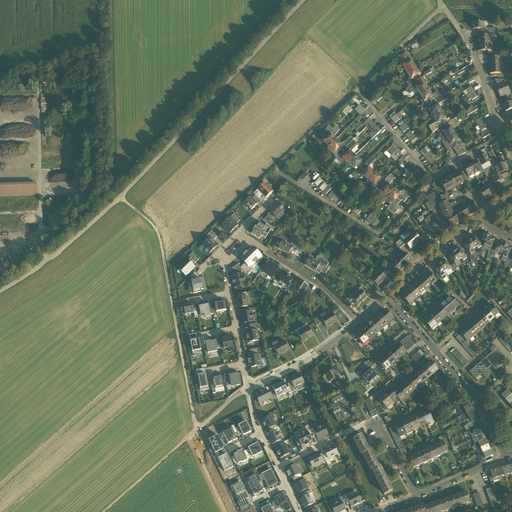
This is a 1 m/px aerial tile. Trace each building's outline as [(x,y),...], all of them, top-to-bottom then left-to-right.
[(478,36),(478,44),(490,43),(490,38),(490,35),(487,35),(482,35),(478,36)] [(490,51),(490,43),(478,44),(479,51),(487,51),(490,51)] [(401,55),(407,63),(411,61),(406,52),(401,55)] [(402,65),(402,66),(407,63),(401,55),(397,57),(402,65)] [(489,58),(490,74),(500,74),(500,70),(498,70),(498,64),(500,64),(500,57),(495,57),(489,58)] [(415,68),(411,61),(407,63),(411,70),(415,68)] [(411,70),(407,63),(402,66),(405,70),(407,73),(411,70)] [(419,75),(415,68),(411,70),(415,77),(417,76),(419,75)] [(415,77),(411,70),(407,73),(411,79),(411,80),(413,78),(415,77)] [(407,83),(410,87),(413,84),(415,82),(413,78),(411,80),(411,79),(407,83)] [(418,86),(415,82),(413,84),(410,87),(406,90),(410,95),(416,89),(416,88),(418,86)] [(430,98),(433,102),(445,95),(442,90),(441,90),(440,89),(444,86),(441,82),(433,87),(436,94),(432,96),(432,97),(430,98)] [(420,85),(424,92),(428,90),(424,83),(422,84),(420,85)] [(500,98),(505,95),(505,94),(509,92),(505,83),(502,84),(498,86),(499,89),(496,90),(498,94),(500,98)] [(416,89),(420,95),(424,92),(420,85),(418,86),(416,88),(416,89)] [(469,95),(474,92),(471,87),(466,90),(469,95)] [(428,99),(430,98),(432,97),(432,96),(428,90),(424,92),(428,99)] [(428,99),(424,92),(420,95),(424,102),(426,100),(428,99)] [(477,97),(474,92),(469,95),(471,99),(472,101),(477,97)] [(448,99),(445,95),(433,102),(435,106),(437,105),(438,106),(448,99)] [(503,104),(506,111),(511,108),(511,99),(503,103),(503,104)] [(433,107),(437,114),(441,112),(438,106),(437,105),(435,106),(433,107)] [(355,109),(355,110),(360,115),(364,111),(359,106),(356,110),(355,109)] [(429,110),(433,117),(437,114),(433,107),(431,108),(429,110)] [(446,119),(441,112),(437,114),(441,121),(443,120),(446,119)] [(433,117),(436,122),(437,124),(439,122),(441,121),(437,114),(433,117)] [(391,119),(395,124),(399,120),(396,116),(391,119)] [(446,124),(448,128),(450,127),(452,128),(459,124),(455,118),(451,121),(448,123),(446,124)] [(480,130),(481,131),(486,129),(480,119),(475,122),(478,126),(480,130)] [(376,127),(372,122),(367,126),(371,131),(376,127)] [(442,126),(439,122),(437,124),(436,122),(429,127),(433,133),(439,128),(442,126)] [(399,128),(403,133),(408,129),(404,124),(399,128)] [(333,130),(329,126),(324,133),(322,135),(326,138),(329,134),(333,137),(340,130),(336,126),(333,130)] [(446,129),(450,136),(455,134),(452,128),(450,127),(448,128),(446,129)] [(443,133),(446,139),(450,136),(446,129),(444,130),(442,132),(443,133)] [(481,133),(484,139),(489,136),(486,130),(482,133),(481,133)] [(326,138),(332,143),(335,139),(333,137),(329,134),(326,138)] [(416,139),(412,134),(408,138),(412,143),(416,139)] [(459,141),(455,134),(450,136),(455,143),(457,142),(459,141)] [(455,143),(450,136),(446,139),(450,146),(455,143)] [(323,142),(329,147),(332,143),(326,138),(324,140),(323,142)] [(341,145),(340,147),(343,150),(345,147),(352,141),(350,138),(347,142),(346,143),(344,146),(342,144),(341,145)] [(332,143),(338,148),(340,147),(341,145),(335,139),(332,143)] [(453,150),(454,149),(457,147),(455,143),(450,146),(446,139),(443,142),(442,142),(448,151),(449,150),(450,148),(451,147),(453,150)] [(345,147),(343,150),(347,153),(349,151),(350,150),(351,151),(356,145),(357,145),(356,144),(352,141),(345,147)] [(334,151),(335,152),(338,148),(332,143),(329,147),(334,151)] [(349,151),(355,156),(356,155),(355,153),(358,150),(357,148),(358,147),(356,145),(351,151),(350,150),(349,151)] [(393,154),(398,150),(393,145),(386,152),(391,156),(393,154)] [(465,153),(460,145),(459,146),(457,147),(462,155),(465,153)] [(462,155),(457,147),(454,149),(458,157),(462,155)] [(420,152),(424,157),(429,153),(425,148),(420,152)] [(402,154),(398,150),(393,154),(393,155),(397,159),(402,154)] [(345,155),(352,160),(355,156),(349,151),(347,153),(345,155)] [(433,158),(432,158),(435,161),(437,159),(433,154),(431,151),(429,153),(433,158)] [(341,164),(344,160),(342,158),(345,155),(342,152),(339,155),(337,158),(336,159),(340,163),(341,164)] [(433,158),(429,153),(424,157),(428,162),(432,158),(433,158)] [(344,160),(348,164),(352,160),(345,155),(342,158),(344,160)] [(483,165),(483,166),(489,163),(485,155),(479,158),(480,159),(483,165)] [(361,161),(355,156),(352,160),(358,165),(359,163),(361,161)] [(401,164),(405,160),(406,159),(403,156),(398,161),(401,164)] [(363,166),(366,170),(368,168),(372,171),(372,170),(372,166),(376,160),(375,159),(372,157),(369,160),(366,164),(365,164),(363,166)] [(358,165),(352,160),(348,164),(355,169),(356,167),(358,165)] [(473,161),(468,164),(463,167),(465,171),(468,177),(469,177),(474,174),(479,171),(476,165),(473,161)] [(496,171),(498,174),(501,173),(506,171),(509,170),(505,162),(494,167),(496,171)] [(361,168),(358,165),(356,167),(358,168),(356,170),(350,175),(353,178),(356,174),(358,173),(360,170),(361,168)] [(406,169),(410,173),(415,169),(410,165),(406,169)] [(490,167),(488,168),(483,170),(485,175),(490,172),(493,171),(492,168),(491,166),(490,167)] [(374,173),(372,171),(368,168),(366,170),(365,171),(371,177),(374,173)] [(362,175),(368,180),(371,177),(365,171),(363,173),(362,175)] [(300,178),(303,180),(308,175),(305,172),(300,178)] [(457,172),(450,176),(455,186),(463,182),(457,172)] [(380,178),(374,173),(371,177),(377,182),(379,180),(380,178)] [(503,179),(503,178),(501,173),(498,174),(495,176),(492,177),(495,183),(503,179)] [(387,178),(384,181),(382,183),(386,186),(387,184),(388,185),(395,179),(391,174),(387,178)] [(445,192),(455,186),(450,176),(440,182),(445,192)] [(368,180),(374,186),(376,184),(377,182),(371,177),(368,180)] [(314,184),(317,187),(322,181),(319,178),(314,184)] [(0,184),(0,196),(36,195),(36,183),(0,184)] [(266,198),(273,192),(264,183),(258,190),(262,194),(266,198)] [(319,189),(322,192),(327,186),(324,183),(319,189)] [(384,188),(390,193),(394,190),(388,185),(387,184),(386,186),(384,188)] [(328,186),(327,186),(322,192),(326,195),(331,189),(328,186)] [(479,191),(484,200),(491,195),(486,187),(485,187),(479,191)] [(381,192),(387,197),(390,193),(384,188),(383,190),(381,192)] [(401,196),(400,195),(398,197),(402,200),(401,200),(404,203),(411,194),(404,188),(401,192),(403,194),(401,196)] [(258,198),(262,194),(258,190),(253,194),(255,196),(258,198)] [(400,195),(394,190),(390,193),(397,199),(398,197),(400,195)] [(332,200),(336,196),(337,194),(333,191),(328,197),(332,200)] [(425,197),(428,203),(428,202),(436,198),(439,197),(436,192),(425,197)] [(397,199),(390,193),(387,197),(393,202),(395,200),(397,199)] [(439,203),(439,205),(447,202),(446,202),(444,195),(439,197),(436,198),(439,203)] [(342,201),(336,196),(332,200),(338,205),(342,201)] [(253,199),(251,197),(244,203),(246,205),(247,205),(246,206),(249,209),(250,209),(251,210),(258,204),(253,199)] [(399,204),(395,200),(393,202),(387,197),(384,200),(386,202),(390,205),(387,209),(394,215),(399,210),(398,210),(399,208),(397,206),(399,204)] [(436,198),(428,202),(431,208),(439,203),(436,198)] [(450,227),(477,210),(472,201),(464,206),(453,213),(450,209),(449,205),(447,201),(446,202),(447,202),(439,205),(445,217),(447,216),(450,227)] [(450,209),(453,213),(464,206),(462,201),(455,206),(453,203),(449,205),(450,209)] [(270,211),(276,218),(279,215),(280,217),(283,214),(282,212),(285,209),(279,203),(270,211)] [(326,210),(320,205),(317,210),(323,214),(326,210)] [(335,213),(329,209),(327,214),(332,217),(335,213)] [(420,213),(419,214),(415,216),(415,217),(417,220),(418,220),(420,222),(424,220),(422,217),(424,216),(423,215),(427,213),(425,210),(420,213)] [(231,218),(236,224),(240,221),(234,214),(230,218),(231,218)] [(366,219),(373,226),(377,221),(371,215),(366,219)] [(269,225),(273,221),(268,216),(263,221),(266,223),(269,225)] [(235,228),(238,226),(236,224),(231,218),(230,218),(228,220),(224,223),(225,224),(222,226),(229,233),(234,229),(235,228)] [(430,229),(433,233),(439,229),(436,225),(435,226),(431,219),(429,220),(428,219),(424,221),(426,222),(430,229)] [(252,231),(251,234),(259,239),(263,232),(268,235),(271,230),(265,226),(258,222),(256,227),(255,227),(253,231),(253,230),(252,231)] [(430,229),(426,222),(422,225),(426,232),(430,229)] [(266,223),(265,226),(271,230),(272,231),(274,228),(269,225),(266,223)] [(355,234),(362,238),(363,235),(365,232),(359,228),(355,234)] [(207,236),(210,238),(213,241),(217,237),(211,231),(207,236)] [(406,244),(410,250),(421,240),(419,238),(414,232),(410,236),(409,234),(408,234),(404,237),(406,240),(404,241),(404,242),(406,244)] [(484,244),(485,244),(491,248),(492,246),(495,240),(490,237),(491,236),(485,233),(481,240),(482,240),(485,242),(484,244)] [(421,240),(423,243),(428,238),(424,234),(419,238),(421,240)] [(475,237),(469,242),(474,248),(477,247),(478,249),(481,247),(480,244),(475,237)] [(213,241),(210,238),(202,246),(205,249),(204,251),(208,255),(217,246),(213,241)] [(395,245),(399,249),(406,244),(404,242),(404,241),(402,239),(395,245)] [(278,248),(283,252),(287,244),(285,243),(282,241),(280,244),(278,248)] [(472,250),(474,248),(469,242),(464,246),(469,253),(469,252),(471,255),(474,252),(472,250)] [(495,250),(499,252),(501,253),(505,246),(499,242),(496,248),(495,250)] [(290,246),(287,244),(283,252),(288,255),(291,250),(292,247),(293,247),(290,246)] [(489,249),(491,248),(485,244),(483,248),(482,253),(484,253),(486,253),(486,248),(489,250),(489,249)] [(501,253),(504,255),(507,256),(508,257),(508,255),(511,249),(505,246),(501,253)] [(293,254),(298,257),(302,251),(298,248),(296,250),(295,253),(293,254)] [(244,255),(240,258),(245,263),(249,267),(252,264),(253,265),(253,264),(261,256),(257,252),(257,253),(254,250),(253,252),(250,249),(246,252),(247,253),(244,255)] [(388,250),(386,253),(390,256),(391,257),(391,256),(393,253),(392,253),(394,250),(392,249),(391,249),(389,251),(388,250)] [(460,249),(454,253),(459,260),(461,258),(463,261),(466,258),(465,256),(460,249)] [(391,257),(397,260),(401,256),(394,250),(392,253),(393,253),(391,256),(391,257)] [(422,250),(413,256),(415,258),(423,253),(422,250)] [(190,258),(195,263),(198,260),(192,253),(189,257),(190,258)] [(404,253),(401,256),(397,260),(400,263),(404,267),(412,258),(404,253)] [(458,261),(459,260),(454,253),(449,257),(454,264),(456,266),(460,263),(458,261)] [(317,257),(315,261),(320,264),(315,272),(319,274),(320,272),(321,272),(323,267),(325,269),(327,266),(328,264),(322,260),(317,257)] [(194,262),(195,263),(190,258),(179,269),(182,272),(191,264),(192,265),(194,262)] [(310,269),(315,261),(312,259),(310,258),(309,258),(308,261),(307,262),(305,265),(310,269)] [(400,263),(397,260),(395,263),(393,264),(390,267),(393,270),(400,263)] [(445,260),(439,265),(445,272),(447,270),(448,272),(450,270),(451,269),(450,267),(445,260)] [(310,269),(315,272),(320,264),(315,261),(310,269)] [(263,272),(272,278),(277,271),(278,268),(269,262),(266,268),(263,272)] [(251,269),(249,267),(245,263),(240,268),(243,272),(246,275),(251,270),(251,269)] [(404,267),(400,263),(393,270),(394,271),(397,274),(404,267)] [(193,265),(192,265),(191,264),(182,272),(183,273),(185,272),(187,275),(195,268),(193,265)] [(232,276),(241,274),(241,273),(243,272),(240,268),(238,265),(231,269),(232,276)] [(443,273),(445,272),(439,265),(434,269),(437,274),(439,275),(439,276),(440,276),(442,278),(444,276),(444,275),(443,273)] [(321,272),(325,275),(327,271),(330,267),(327,266),(325,269),(323,267),(321,272)] [(380,271),(375,276),(382,282),(386,278),(382,274),(380,272),(380,271)] [(192,279),(193,280),(200,279),(199,276),(195,272),(190,276),(192,279)] [(429,272),(423,277),(431,286),(437,281),(429,272)] [(278,282),(282,285),(287,288),(290,283),(293,279),(284,273),(282,275),(278,282)] [(234,284),(235,288),(244,286),(243,282),(244,282),(243,278),(242,278),(242,274),(241,274),(232,276),(233,280),(232,280),(233,280),(234,283),(233,283),(233,284),(234,284)] [(378,286),(382,282),(375,276),(371,280),(374,282),(378,286)] [(426,291),(431,286),(423,277),(418,282),(425,290),(426,291)] [(193,293),(201,292),(201,290),(204,289),(202,279),(200,279),(193,280),(191,281),(192,287),(193,293)] [(300,292),(303,294),(307,288),(308,286),(299,281),(295,287),(293,290),(299,294),(300,292)] [(425,291),(425,290),(418,282),(412,286),(420,295),(425,291)] [(420,295),(412,286),(407,291),(415,300),(420,295)] [(474,297),(481,289),(478,286),(464,301),(468,305),(475,297),(474,297)] [(309,295),(313,292),(307,288),(303,294),(307,296),(309,295)] [(359,293),(357,295),(363,301),(367,297),(363,293),(361,291),(359,293)] [(409,305),(415,300),(407,291),(402,296),(409,305)] [(359,306),(363,301),(357,295),(352,299),(355,302),(359,306)] [(236,298),(238,308),(248,306),(246,296),(238,297),(236,298)] [(450,297),(439,307),(446,315),(447,316),(450,314),(449,314),(454,310),(458,306),(450,297)] [(224,302),(214,304),(215,307),(216,313),(219,312),(219,313),(223,313),(223,311),(226,311),(224,302)] [(192,304),(184,306),(185,315),(194,313),(193,309),(192,304)] [(199,307),(200,315),(204,315),(204,317),(211,315),(210,314),(209,305),(199,307)] [(489,307),(486,310),(493,318),(494,317),(498,314),(491,305),(491,306),(489,308),(489,307)] [(434,311),(441,319),(446,315),(439,307),(434,311)] [(385,310),(379,315),(386,324),(387,325),(393,319),(385,310)] [(486,310),(481,314),(488,323),(489,324),(494,319),(493,318),(486,310)] [(429,316),(436,324),(441,319),(434,311),(429,316)] [(240,314),(242,324),(253,322),(251,312),(243,314),(240,314)] [(327,315),(332,325),(338,322),(332,312),(330,314),(330,315),(327,316),(327,315)] [(481,314),(476,319),(483,327),(483,328),(486,326),(485,325),(488,323),(481,314)] [(327,328),(332,325),(327,315),(327,316),(324,318),(324,317),(321,319),(323,322),(327,328)] [(380,329),(386,324),(379,315),(373,320),(380,329)] [(431,329),(436,325),(436,324),(429,316),(423,321),(431,330),(431,329)] [(313,320),(317,326),(323,322),(321,319),(320,317),(313,320)] [(476,319),(470,324),(477,332),(478,333),(481,330),(480,329),(483,327),(476,319)] [(374,334),(380,329),(373,320),(367,326),(374,334)] [(470,324),(465,328),(473,337),(476,335),(475,334),(477,332),(470,324)] [(375,335),(374,334),(367,326),(361,331),(369,340),(375,335)] [(306,329),(303,331),(308,339),(313,336),(308,327),(306,328),(306,329)] [(469,340),(473,337),(465,328),(459,333),(460,335),(462,337),(464,339),(466,341),(469,339),(469,340)] [(253,342),(259,341),(257,331),(251,332),(248,332),(248,331),(244,332),(245,338),(247,337),(248,341),(252,340),(252,342),(253,342)] [(303,342),(308,339),(303,331),(300,332),(297,333),(303,342)] [(361,331),(355,336),(359,341),(363,345),(369,340),(361,331)] [(231,337),(222,339),(224,348),(224,349),(228,348),(228,352),(233,351),(231,337)] [(196,351),(201,350),(200,346),(198,346),(197,340),(190,341),(191,341),(192,348),(191,348),(192,352),(196,351)] [(212,352),(212,353),(217,352),(217,349),(215,341),(210,342),(210,341),(206,342),(208,353),(212,352)] [(282,343),(279,345),(284,353),(289,350),(284,341),(282,342),(282,343)] [(359,341),(354,345),(355,345),(358,349),(360,351),(364,347),(363,345),(359,341)] [(398,344),(393,348),(400,356),(405,352),(402,348),(399,344),(398,344)] [(279,356),(284,353),(279,345),(276,347),(275,346),(273,347),(279,356)] [(352,347),(348,350),(357,361),(362,357),(357,351),(352,347)] [(400,356),(393,348),(388,353),(395,361),(400,356)] [(353,365),(357,361),(348,350),(344,354),(348,359),(353,365)] [(492,352),(481,363),(486,369),(493,363),(497,367),(502,363),(501,362),(499,360),(497,358),(495,356),(493,353),(492,352)] [(396,362),(395,361),(388,353),(383,357),(390,366),(396,362)] [(250,364),(250,367),(260,365),(258,355),(250,357),(248,357),(249,361),(248,361),(249,364),(250,364)] [(385,371),(390,366),(383,357),(377,362),(385,371)] [(366,367),(369,370),(371,368),(375,364),(373,361),(371,363),(366,367)] [(430,361),(425,366),(431,374),(432,374),(437,370),(430,361)] [(491,374),(486,369),(481,363),(470,372),(475,378),(481,373),(485,379),(491,374)] [(339,364),(335,366),(340,374),(343,371),(339,364)] [(426,378),(431,374),(425,366),(419,371),(420,371),(426,378)] [(365,373),(361,377),(368,386),(373,382),(373,381),(374,380),(375,381),(379,377),(371,368),(369,370),(367,372),(367,373),(366,374),(365,373)] [(334,380),(338,386),(342,384),(335,374),(334,374),(332,371),(325,376),(327,379),(328,378),(330,382),(334,380)] [(427,379),(426,378),(420,371),(418,373),(417,372),(415,374),(415,375),(422,383),(423,383),(425,381),(427,379)] [(198,383),(200,391),(209,389),(207,379),(206,380),(205,380),(204,374),(203,373),(197,374),(198,382),(199,381),(199,383),(198,383)] [(230,386),(231,385),(235,385),(236,386),(241,385),(238,373),(227,375),(228,377),(228,378),(229,378),(230,386)] [(299,374),(290,378),(292,383),(294,388),(304,383),(299,374)] [(420,384),(422,383),(415,375),(413,376),(411,378),(418,387),(421,385),(420,384)] [(212,377),(214,384),(215,389),(224,387),(221,376),(212,377)] [(416,389),(418,387),(411,378),(408,380),(406,382),(414,391),(416,389)] [(343,384),(347,389),(352,387),(349,380),(343,384)] [(283,382),(272,387),(277,398),(288,393),(286,389),(283,382)] [(410,394),(414,391),(406,382),(404,384),(402,386),(410,394)] [(292,383),(287,385),(289,387),(291,393),(296,390),(294,388),(292,383)] [(405,398),(410,394),(402,386),(400,388),(398,390),(405,398)] [(391,403),(397,398),(393,393),(390,389),(384,394),(391,403)] [(266,390),(262,392),(259,394),(256,395),(260,404),(270,399),(267,394),(266,390)] [(405,398),(398,390),(396,391),(393,393),(397,398),(401,402),(403,400),(405,398)] [(504,397),(506,399),(511,395),(507,390),(501,396),(503,398),(504,397)] [(392,403),(391,403),(384,394),(379,399),(386,408),(392,403)] [(335,415),(338,422),(351,416),(351,415),(348,410),(342,396),(332,400),(335,406),(337,405),(341,412),(335,415)] [(466,406),(463,408),(463,409),(463,408),(466,413),(473,409),(470,404),(466,406)] [(466,413),(466,414),(469,418),(476,414),(473,409),(466,413)] [(426,410),(421,413),(426,424),(433,421),(430,415),(429,416),(426,410)] [(419,427),(426,424),(421,413),(414,416),(419,427)] [(469,418),(469,419),(471,422),(472,424),(473,423),(479,420),(476,414),(469,418)] [(271,416),(261,421),(263,424),(264,427),(266,430),(268,429),(275,425),(271,416)] [(413,430),(419,427),(414,416),(407,419),(413,430)] [(406,433),(413,430),(407,419),(401,423),(406,433)] [(247,434),(251,432),(246,421),(238,425),(239,427),(243,434),(243,435),(247,433),(247,434)] [(399,437),(406,433),(401,423),(394,426),(395,429),(398,434),(399,437)] [(469,434),(470,435),(473,433),(473,432),(480,429),(478,424),(475,426),(469,430),(468,431),(469,434)] [(317,436),(318,439),(328,435),(324,426),(320,428),(320,427),(317,429),(314,431),(317,436)] [(232,428),(223,433),(225,438),(228,444),(237,439),(234,434),(232,428)] [(475,437),(483,434),(480,429),(473,432),(473,433),(475,437)] [(276,431),(268,435),(273,444),(281,440),(276,431)] [(300,435),(297,437),(302,447),(305,445),(306,446),(309,444),(308,443),(312,442),(309,435),(307,432),(304,433),(303,432),(300,434),(300,435)] [(483,434),(475,437),(478,442),(477,442),(477,443),(478,443),(485,439),(483,434)] [(361,455),(362,454),(369,451),(366,445),(365,442),(361,435),(353,439),(361,455)] [(215,453),(218,452),(217,449),(221,447),(222,446),(222,445),(222,444),(217,436),(208,440),(213,449),(215,453)] [(485,439),(478,443),(480,448),(488,445),(485,439)] [(443,442),(435,445),(439,454),(440,455),(448,452),(443,442)] [(257,443),(248,448),(249,450),(253,457),(262,452),(257,443)] [(290,454),(286,445),(280,447),(276,449),(277,453),(278,456),(279,455),(280,458),(290,454)] [(436,455),(439,454),(435,445),(429,449),(433,457),(433,458),(437,457),(436,455)] [(482,454),(483,453),(490,450),(488,445),(480,448),(482,453),(482,454)] [(338,454),(334,446),(324,451),(326,455),(328,459),(338,454)] [(219,454),(218,452),(215,453),(213,449),(210,450),(213,457),(218,455),(219,454)] [(430,458),(433,457),(429,449),(422,452),(426,460),(427,461),(430,460),(430,458)] [(238,464),(241,462),(247,459),(243,452),(243,450),(237,453),(234,455),(234,456),(237,461),(238,464)] [(370,450),(369,451),(362,454),(370,470),(371,470),(371,469),(378,466),(375,459),(373,456),(370,450)] [(483,453),(483,454),(485,458),(485,459),(491,456),(492,456),(490,450),(483,453)] [(423,461),(426,460),(422,452),(415,455),(420,465),(424,463),(423,461)] [(480,464),(486,461),(485,459),(482,460),(480,456),(483,454),(483,453),(482,454),(476,456),(480,464)] [(233,468),(227,454),(220,458),(218,459),(220,464),(224,472),(233,468)] [(308,459),(312,468),(315,466),(316,467),(320,465),(319,464),(323,463),(319,455),(318,454),(308,459)] [(412,468),(420,465),(415,455),(408,458),(409,462),(411,464),(412,468)] [(295,465),(286,469),(288,472),(287,473),(288,476),(289,476),(291,479),(293,478),(298,475),(299,475),(298,471),(299,471),(297,468),(296,468),(295,465)] [(379,465),(378,466),(371,469),(371,470),(376,479),(384,475),(383,472),(379,465)] [(271,469),(261,474),(262,474),(264,480),(268,488),(278,483),(271,469)] [(255,475),(247,478),(249,481),(247,482),(254,495),(263,491),(259,483),(255,475)] [(388,482),(384,475),(376,479),(384,495),(392,491),(389,485),(388,482)] [(296,484),(294,485),(298,493),(308,488),(304,480),(296,484)] [(240,502),(246,499),(248,498),(243,487),(241,483),(232,487),(240,502)] [(466,492),(458,495),(462,505),(470,502),(466,492)] [(274,498),(275,500),(278,506),(282,505),(286,511),(291,509),(283,493),(274,498)] [(358,503),(361,502),(357,493),(347,498),(350,503),(351,507),(355,505),(358,504),(358,503)] [(304,497),(300,499),(304,508),(313,504),(308,495),(304,497)] [(458,495),(451,497),(455,507),(462,505),(458,495)] [(451,497),(445,499),(448,510),(455,507),(451,497)] [(238,503),(240,508),(248,504),(249,504),(246,499),(240,502),(238,503)] [(445,499),(438,502),(441,511),(448,510),(445,499)] [(273,511),(271,507),(268,501),(259,505),(262,511),(273,511)] [(334,505),(331,506),(334,511),(339,511),(345,509),(344,507),(341,501),(339,502),(334,505)] [(438,502),(431,504),(433,511),(440,511),(441,511),(438,502)]
